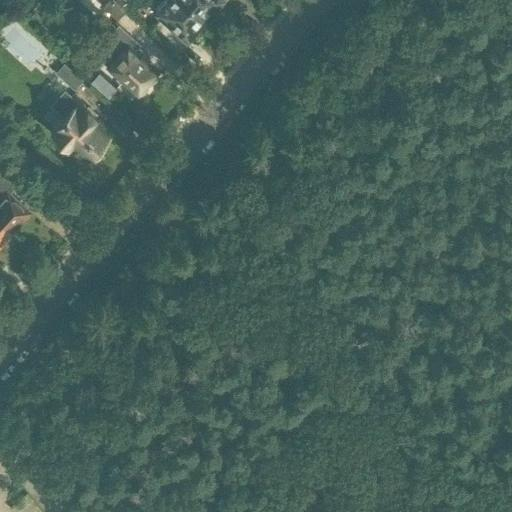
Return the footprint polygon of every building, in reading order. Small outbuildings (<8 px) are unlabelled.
[(109,0),(103,8),(117,20),(126,10),(114,0),(109,0)] [(194,27),(203,18),(182,0),(148,0),(158,9),(179,28),(175,32),(187,43),(198,31),(194,27)] [(182,0),(203,18),(212,8),(216,11),(225,0),(182,0)] [(155,71),(123,43),(115,53),(112,51),(102,62),(136,93),(139,90),(142,91),(147,85),(146,81),(155,71)] [(84,80),(66,63),(57,73),(75,89),(84,80)] [(99,72),(91,81),(108,96),(116,87),(99,72)] [(77,102),(78,101),(66,90),(52,105),(64,116),(52,130),(85,160),(93,150),(96,153),(101,153),(105,148),(105,143),(102,140),(110,131),(77,102)] [(0,218),(14,231),(18,227),(20,227),(23,223),(23,222),(31,212),(8,192),(17,182),(0,167),(0,218)] [(0,247),(14,231),(0,218),(0,247)]
